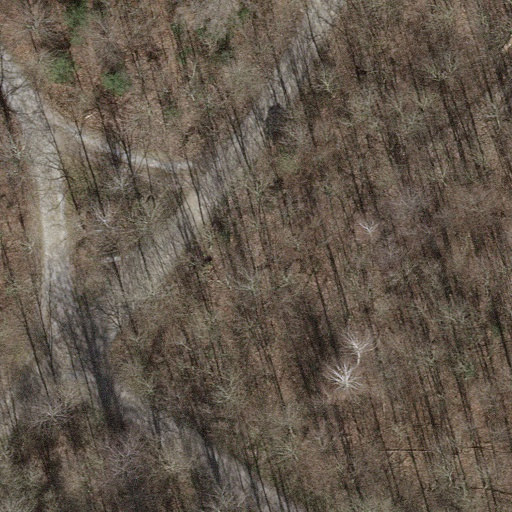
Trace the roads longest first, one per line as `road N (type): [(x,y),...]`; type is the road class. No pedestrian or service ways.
road 1 (track): [(57,360),(220,183),(39,141)]
road 2 (track): [(280,511),(57,360)]
road 3 (track): [(57,360),(39,141)]
road 4 (track): [(220,183),(323,0)]
